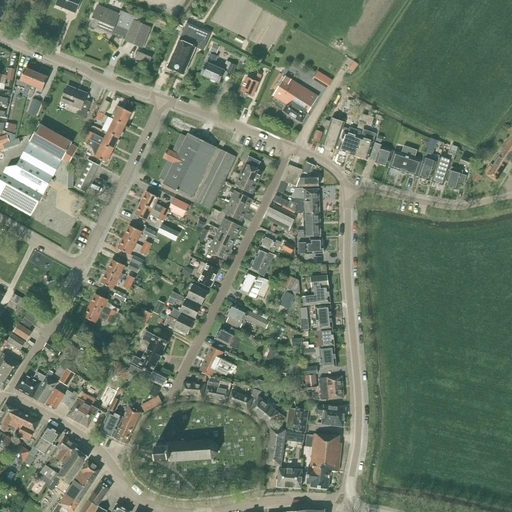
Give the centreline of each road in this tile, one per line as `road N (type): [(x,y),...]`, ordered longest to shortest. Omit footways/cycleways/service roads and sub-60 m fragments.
road 1 (tertiary): [(351,501),(359,412),(347,191)]
road 2 (residential): [(167,404),(289,147)]
road 3 (residential): [(81,269),(164,100)]
road 4 (tertiary): [(164,100),(0,36)]
road 5 (residential): [(167,404),(200,400),(257,422),(264,444),(257,502)]
road 6 (residential): [(347,191),(455,207),(511,195)]
road 7 (tertiary): [(289,147),(164,100)]
road 8 (unclassified): [(104,456),(75,431),(0,397)]
